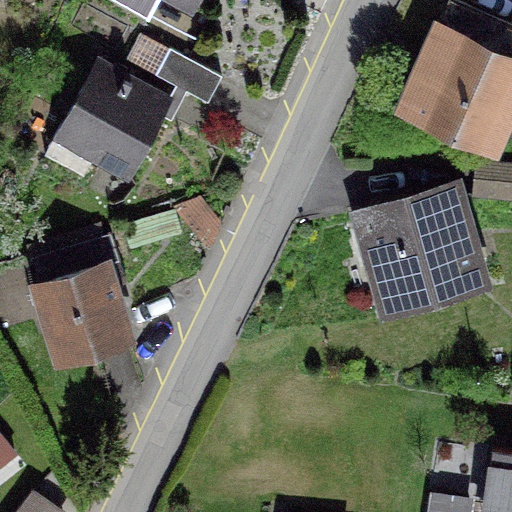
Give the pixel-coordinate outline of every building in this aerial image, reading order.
[(179,0),(192,7),(195,0),(121,0),(147,14),(154,0),(179,0)] [(511,93),(511,23),(466,2),(419,104),(492,136),(511,93)] [(139,61),(208,99),(222,73),(154,36),(139,61)] [(98,58),(64,119),(96,137),(89,150),(129,172),(170,96),(98,58)] [(511,162),(477,159),(474,191),(511,194),(511,162)] [(367,217),(390,295),(475,270),(452,192),(367,217)] [(112,231),(30,255),(60,353),(128,332),(113,279),(125,275),(112,231)] [(484,503),(511,506),(511,445),(493,443),(484,503)]
